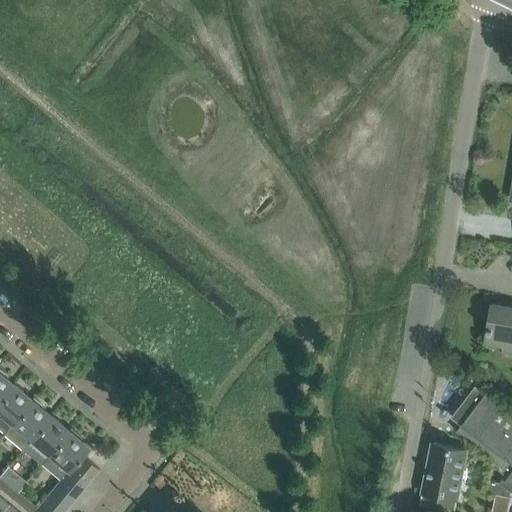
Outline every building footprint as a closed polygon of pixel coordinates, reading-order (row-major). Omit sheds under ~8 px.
[(511,306),(491,303),(484,344),(503,347),(502,352),(511,353),(511,306)] [(0,401),(14,384),(7,378),(8,376),(0,369),(0,401)] [(6,432),(33,400),(14,384),(0,401),(0,427),(5,432),(6,432)] [(456,430),(488,454),(490,455),(492,457),(493,459),(495,461),(497,463),(498,465),(499,467),(500,469),(508,476),(504,482),(511,488),(511,411),(476,385),(452,416),(462,424),(457,429),(456,430)] [(31,440),(51,415),(44,409),(45,406),(34,398),(33,400),(6,432),(5,432),(4,433),(23,449),(31,440)] [(49,455),(70,430),(51,415),(31,440),(23,449),(41,464),(43,462),(49,455)] [(82,454),(89,446),(81,440),(82,437),(71,428),(70,430),(49,455),(43,462),(61,478),(61,479),(65,475),(73,465),(82,454)] [(467,449),(432,442),(422,492),(458,498),(467,449)] [(100,469),(82,454),(73,465),(91,480),(100,469)] [(91,480),(73,465),(65,475),(83,490),(91,480)] [(83,490),(65,475),(61,479),(61,478),(56,484),(75,500),(83,490)] [(1,476),(0,476),(0,487),(8,493),(14,486),(1,476)] [(489,481),(487,491),(496,493),(498,493),(510,495),(510,490),(501,483),(489,481)] [(75,500),(56,484),(48,494),(67,510),(75,500)] [(19,491),(13,498),(26,509),(32,502),(19,491)] [(496,493),(492,511),(508,511),(511,496),(510,495),(498,493),(496,493)] [(64,511),(67,510),(48,494),(40,503),(50,511),(64,511)] [(50,511),(40,503),(37,506),(38,507),(33,511),(50,511)]
